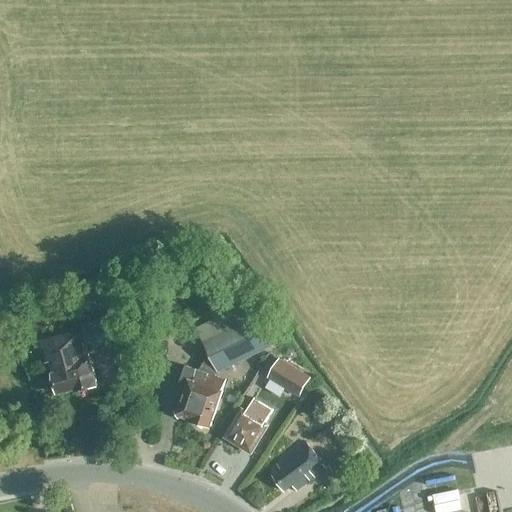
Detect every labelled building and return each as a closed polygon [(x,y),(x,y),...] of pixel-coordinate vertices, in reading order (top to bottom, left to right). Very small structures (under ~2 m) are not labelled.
[(116,297),(103,300),(106,314),(119,311),(116,297)] [(197,326),(205,343),(211,355),(195,369),(187,366),(179,391),(187,394),(181,410),(179,411),(182,418),(184,417),(195,420),(195,421),(197,422),(199,426),(206,428),(210,426),(212,427),(224,391),(223,391),(227,380),(213,375),(273,346),(259,317),(251,299),(197,326)] [(88,346),(116,339),(111,317),(83,323),(88,346)] [(99,386),(91,357),(90,358),(83,331),(42,342),(48,363),(52,362),(55,374),(60,394),(78,389),(79,392),(99,386)] [(281,356),(270,377),(302,395),(313,374),(281,356)] [(257,399),(252,407),(248,413),(244,411),(228,437),(252,452),(268,425),(265,424),(274,409),(257,399)] [(294,485),(298,490),(327,468),(308,443),(279,465),(283,470),(275,476),(286,490),(294,485)] [(360,461),(352,451),(331,466),(339,477),(360,461)]
